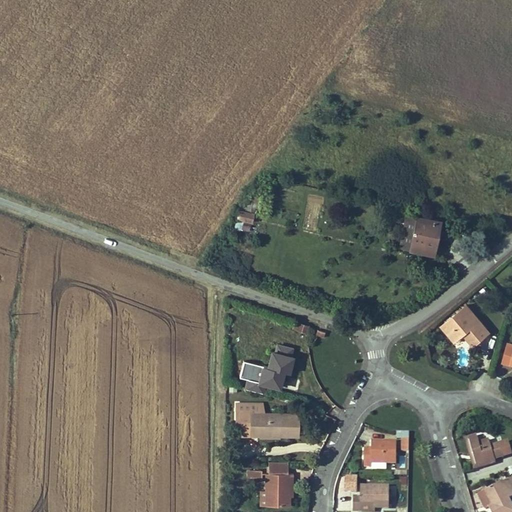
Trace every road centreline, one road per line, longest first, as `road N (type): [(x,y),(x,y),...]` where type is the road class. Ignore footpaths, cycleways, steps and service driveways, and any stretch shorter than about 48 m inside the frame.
road 1 (unclassified): [(378,340),(0,200)]
road 2 (track): [(219,511),(221,282)]
road 3 (residential): [(378,340),(511,241)]
road 4 (residential): [(380,376),(330,455),(318,511)]
